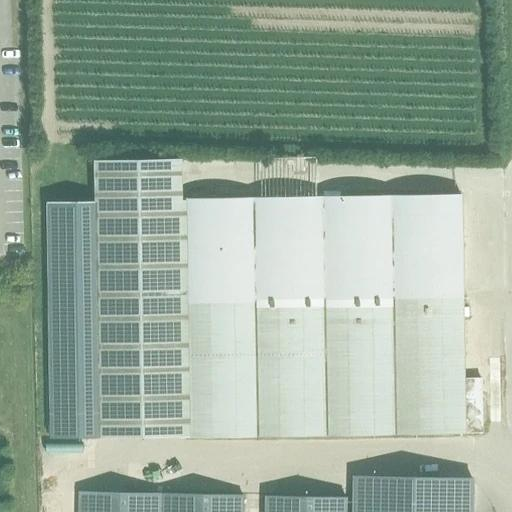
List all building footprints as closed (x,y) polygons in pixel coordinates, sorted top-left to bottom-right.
[(94,161),(95,202),(47,203),(50,439),(98,438),(188,436),(188,437),(482,432),(481,378),(464,378),(460,196),(181,200),(180,159),(94,161)] [(39,440),(39,450),(58,450),(58,441),(39,440)] [(471,511),(472,485),(355,482),(354,511),(471,511)] [(243,511),(244,500),(80,497),(79,511),(243,511)] [(344,511),(345,503),(267,501),(266,511),(344,511)]
